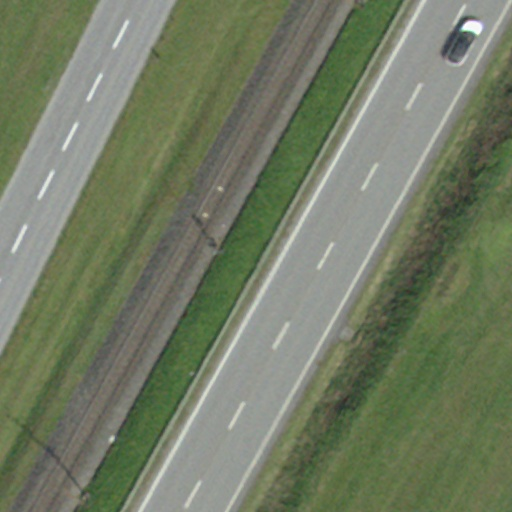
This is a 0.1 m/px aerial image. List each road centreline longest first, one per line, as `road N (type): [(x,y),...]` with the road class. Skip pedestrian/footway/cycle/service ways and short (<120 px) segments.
road 1 (primary): [(470,0),(185,511)]
road 2 (tertiary): [(0,280),(138,0)]
